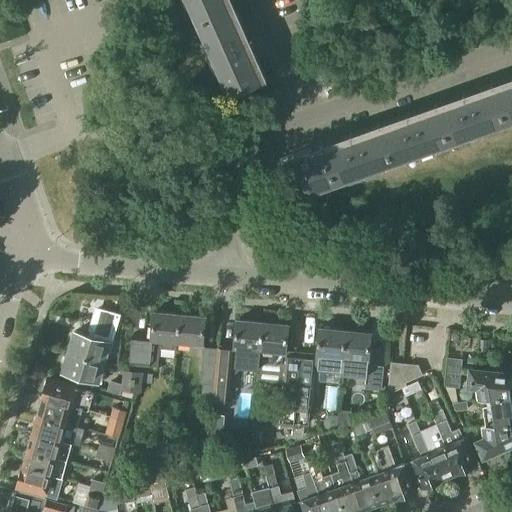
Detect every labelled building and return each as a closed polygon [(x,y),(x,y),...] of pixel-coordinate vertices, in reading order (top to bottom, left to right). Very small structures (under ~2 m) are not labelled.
[(80,58),(126,42),(111,0),(65,0),(0,23),(0,76),(24,142),(100,115),(80,58)] [(188,0),(230,95),(231,95),(267,79),(232,0),(188,0)] [(307,193),(511,120),(511,76),(293,155),(307,193)] [(177,342),(180,315),(154,312),(151,339),(131,338),(129,365),(158,367),(159,349),(176,351),(177,342)] [(180,315),(177,342),(203,344),(206,317),(180,315)] [(258,368),(258,363),(260,350),(262,323),(237,320),(234,348),(235,348),(233,366),(258,368)] [(296,409),(300,357),(289,356),(289,352),(286,351),(288,325),(262,323),(260,350),(258,363),(287,366),(285,390),(282,390),(280,408),(296,409)] [(342,358),(345,331),(319,328),(317,356),(319,356),(318,368),(341,370),(342,358)] [(70,352),(102,361),(105,351),(110,352),(113,341),(76,331),(70,352)] [(341,370),(340,374),(357,376),(356,384),(365,385),(366,373),(366,365),(367,360),(368,361),(371,333),(345,331),(342,358),(341,370)] [(479,352),(486,352),(487,342),(480,341),(479,352)] [(217,348),(213,400),(228,402),(233,346),(218,345),(217,348)] [(200,399),(213,400),(217,348),(203,347),(200,383),(202,383),(200,399)] [(99,371),(102,361),(70,352),(63,372),(101,382),(104,373),(99,371)] [(300,357),(296,409),(295,420),(309,421),(310,411),(313,411),(315,386),(311,386),(314,359),(300,357)] [(447,358),(444,387),(459,388),(462,359),(447,358)] [(388,394),(402,388),(405,386),(404,382),(401,377),(402,365),(402,364),(391,362),(388,394)] [(404,382),(405,386),(406,386),(405,383),(423,376),(418,365),(402,364),(402,365),(401,377),(404,382)] [(364,389),(381,391),(383,367),(366,365),(366,373),(365,385),(364,389)] [(139,391),(141,373),(124,372),(123,390),(139,391)] [(482,400),(486,399),(511,394),(511,375),(471,372),(470,385),(480,387),(482,400)] [(48,380),(43,398),(79,409),(81,410),(92,413),(96,401),(83,398),(84,391),(48,380)] [(405,386),(402,388),(405,397),(422,389),(418,381),(406,386),(405,386)] [(122,390),(122,386),(110,382),(107,391),(121,395),(123,390),(122,390)] [(486,426),(511,421),(511,394),(486,399),(488,406),(483,407),(486,426)] [(81,410),(79,409),(43,398),(38,416),(77,427),(79,418),(81,410)] [(455,411),(467,409),(466,401),(452,404),(455,411)] [(112,407),(110,418),(124,422),(127,411),(112,407)] [(338,417),(337,424),(351,420),(351,411),(338,410),(338,417)] [(451,431),(442,410),(432,414),(437,425),(441,436),(458,473),(475,466),(463,438),(459,428),(451,431)] [(369,420),(374,434),(391,428),(386,413),(369,420)] [(337,424),(338,417),(333,415),(328,417),(325,421),(327,429),(337,426),(337,424)] [(72,444),(74,435),(77,427),(38,416),(33,433),(72,444)] [(105,434),(120,438),(124,422),(110,418),(105,434)] [(370,431),(367,421),(352,427),(356,436),(370,431)] [(425,488),(441,480),(420,432),(416,421),(408,425),(417,447),(421,456),(412,459),(425,488)] [(511,421),(486,426),(488,438),(479,442),(484,455),(511,443),(511,421)] [(342,425),(334,428),(337,436),(345,434),(342,425)] [(441,480),(458,473),(441,436),(437,425),(420,432),(429,452),(441,480)] [(476,426),(465,428),(467,437),(474,435),(477,432),(476,426)] [(67,462),(69,452),(72,444),(33,433),(28,450),(67,462)] [(96,451),(113,455),(115,448),(98,444),(96,451)] [(285,450),(289,462),(304,458),(301,445),(285,450)] [(395,466),(392,457),(388,445),(380,448),(397,498),(415,491),(405,463),(395,466)] [(380,448),(371,451),(376,463),(367,466),(370,475),(370,477),(380,504),(397,498),(380,448)] [(62,478),(64,470),(67,462),(28,450),(23,467),(62,478)] [(345,461),(344,457),(341,450),(334,453),(338,463),(336,464),(338,471),(331,474),(344,511),(357,511),(363,510),(360,502),(349,472),(345,461)] [(111,462),(113,455),(96,451),(94,458),(111,462)] [(349,472),(360,502),(363,510),(380,504),(370,477),(370,475),(361,479),(352,454),(344,457),(345,461),(349,472)] [(258,457),(249,460),(246,460),(248,470),(260,466),(258,457)] [(323,476),(316,458),(306,462),(311,472),(316,484),(325,511),(344,511),(331,474),(323,476)] [(211,480),(228,476),(224,461),(207,466),(211,480)] [(271,498),(275,511),(294,511),(293,504),(296,503),(292,491),(280,494),(272,464),(263,467),(266,476),(269,488),(271,498)] [(62,478),(23,467),(18,485),(47,494),(50,484),(59,487),(62,478)] [(305,511),(325,511),(316,484),(311,472),(303,475),(307,487),(298,491),(305,511)] [(257,511),(256,511),(275,511),(271,498),(269,488),(266,476),(257,478),(261,490),(266,509),(257,511)] [(237,507),(238,511),(256,511),(257,511),(254,502),(245,505),(238,478),(230,480),(234,497),(235,497),(237,507)] [(164,479),(150,482),(152,494),(153,500),(168,497),(164,479)] [(104,491),(105,484),(93,480),(91,487),(103,490),(104,491)] [(89,493),(91,487),(79,483),(73,503),(85,506),(89,493)] [(133,498),(142,496),(140,484),(131,486),(133,498)] [(124,503),(134,500),(133,498),(131,486),(121,488),(124,503)] [(104,491),(103,490),(91,487),(89,493),(102,496),(103,492),(104,491)] [(190,511),(200,511),(199,506),(196,494),(194,487),(185,490),(190,511)] [(102,496),(89,493),(85,506),(85,507),(97,510),(99,505),(108,504),(109,507),(117,505),(114,490),(103,492),(102,496)] [(204,492),(196,494),(199,506),(200,511),(219,511),(217,511),(209,511),(207,504),(204,492)] [(37,511),(41,502),(15,495),(10,511),(37,511)] [(235,497),(226,500),(229,509),(219,511),(238,511),(237,507),(235,497)] [(50,511),(65,511),(68,505),(47,499),(44,510),(50,511)]
